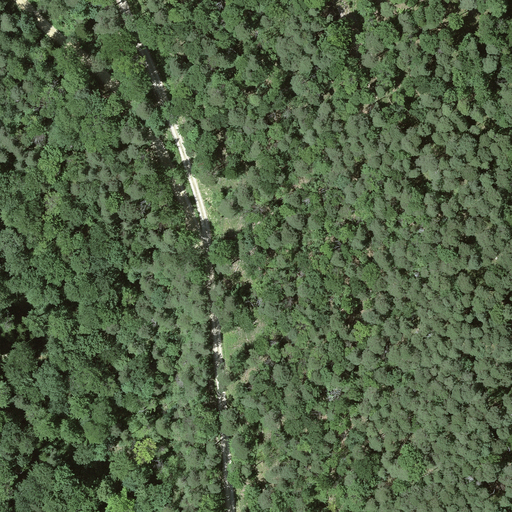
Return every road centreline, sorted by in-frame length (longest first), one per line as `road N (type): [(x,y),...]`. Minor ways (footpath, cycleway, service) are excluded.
road 1 (track): [(124,0),(203,215),(231,511)]
road 2 (track): [(22,0),(120,90),(156,138),(207,253)]
